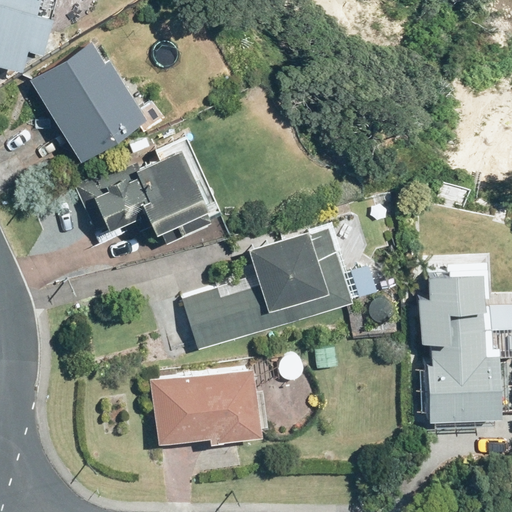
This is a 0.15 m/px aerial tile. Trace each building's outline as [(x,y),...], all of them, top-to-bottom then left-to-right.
[(0,0),(0,63),(18,68),(24,48),(40,52),(49,15),(33,11),(36,0),(0,0)] [(27,78),(77,157),(136,119),(141,127),(161,115),(152,101),(150,102),(131,72),(120,78),(94,36),(27,78)] [(116,163),(74,181),(94,227),(103,222),(104,226),(131,214),(137,228),(147,223),(150,227),(156,224),(163,239),(179,232),(181,234),(205,223),(204,219),(206,218),(204,212),(216,207),(184,135),(155,149),(158,155),(136,165),(134,160),(119,167),(116,163)] [(127,143),(131,150),(147,143),(144,135),(127,143)] [(346,293),(357,290),(344,246),(333,250),(326,227),(306,233),(304,227),(244,246),(253,273),(179,296),(195,345),(348,299),(346,293)] [(424,310),(425,349),(419,349),(422,421),(502,418),(499,345),(484,346),(481,267),(422,270),(423,291),(414,291),(415,311),(424,310)] [(313,348),(315,366),(334,364),(332,346),(313,348)] [(248,364),(146,377),(155,441),(206,434),(207,441),(214,441),(214,439),(256,434),(256,426),(264,426),(259,389),(252,390),(248,364)]
